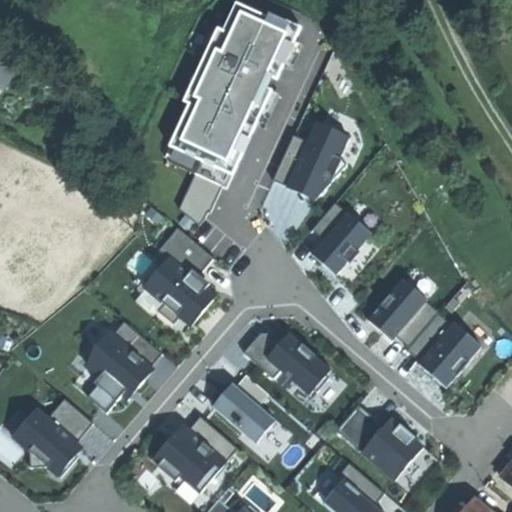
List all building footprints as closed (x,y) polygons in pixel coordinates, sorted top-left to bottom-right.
[(237,4),(224,32),(212,58),(206,56),(206,57),(196,78),(198,79),(190,97),(193,99),(170,148),(173,150),(201,163),(195,175),(180,210),(200,227),(204,222),(208,213),(211,214),(223,188),(268,89),(273,79),(296,27),(270,15),(268,18),(237,4)] [(296,27),(273,79),(278,81),(302,29),(297,26),(270,14),(268,18),(270,15),(296,27)] [(200,54),(206,57),(206,56),(212,58),(224,32),(212,27),(200,54)] [(268,89),(223,188),(228,191),(273,92),(268,89)] [(274,182),(304,196),(306,192),(319,198),(348,165),(340,160),(350,139),(346,138),(317,124),(309,143),(295,137),(274,182)] [(201,163),(173,150),(167,162),(195,175),(201,163)] [(316,202),(319,198),(306,192),(304,196),(316,202)] [(336,204),(313,231),(326,242),(313,256),(337,277),(349,263),(359,251),(372,236),(348,215),(336,204)] [(349,214),(348,215),(372,236),(373,235),(349,214)] [(214,259),(178,229),(159,252),(169,260),(147,287),(167,304),(165,305),(159,313),(165,318),(174,326),(181,318),(192,327),(216,298),(207,290),(196,281),(200,276),(214,259)] [(361,254),(359,251),(349,263),(351,265),(361,254)] [(200,276),(196,281),(207,290),(211,285),(200,276)] [(404,281),(369,322),(385,335),(393,342),(397,338),(410,349),(410,350),(424,362),(422,364),(420,366),(447,388),(481,349),(454,326),(453,327),(439,315),(440,314),(427,303),(428,301),(404,281)] [(167,304),(147,287),(145,289),(165,305),(167,304)] [(108,415),(123,397),(134,384),(139,389),(146,382),(143,379),(152,368),(163,356),(125,323),(114,336),(110,332),(97,349),(97,350),(101,353),(91,364),(106,377),(98,386),(88,398),(108,415)] [(455,325),(454,326),(481,349),(482,347),(455,325)] [(283,343),(290,335),(288,333),(273,334),(283,343)] [(261,335),(244,354),(274,380),(282,372),(310,396),(315,391),(318,393),(330,379),(327,376),(332,371),(316,357),(317,357),(291,334),(290,335),(283,343),(273,334),(261,335)] [(391,345),(393,342),(385,335),(383,338),(391,345)] [(101,353),(97,350),(91,364),(101,353)] [(424,362),(410,350),(408,352),(422,364),(424,362)] [(106,377),(91,364),(89,368),(101,378),(95,384),(98,386),(106,377)] [(155,370),(152,368),(143,379),(146,382),(155,370)] [(221,395),(224,398),(234,385),(231,383),(221,395)] [(128,402),(139,389),(134,384),(123,397),(128,402)] [(277,422),(234,385),(224,398),(214,409),(256,445),(277,422)] [(38,411),(16,436),(30,449),(30,453),(31,469),(48,468),(61,479),(79,458),(77,457),(76,456),(76,446),(75,445),(93,424),(66,401),(49,420),(38,411)] [(359,406),(337,431),(396,482),(424,449),(414,440),(400,428),(391,421),(385,428),(359,406)] [(201,418),(190,431),(181,441),(175,436),(169,443),(168,442),(162,449),(154,458),(161,465),(158,468),(159,468),(160,468),(181,486),(185,482),(187,479),(203,493),(215,479),(217,480),(229,466),(227,464),(239,450),(201,418)] [(94,425),(93,424),(75,445),(76,446),(76,456),(77,457),(83,450),(77,445),(94,425)] [(184,426),(175,436),(181,441),(190,431),(184,426)] [(401,426),(400,428),(414,440),(416,438),(401,426)] [(14,439),(30,453),(30,449),(16,436),(14,439)] [(382,511),(376,507),(370,502),(380,490),(350,465),(340,477),(344,481),(346,482),(326,505),(333,511),(382,511)] [(511,468),(503,479),(511,486),(511,468)] [(201,495),(203,493),(187,479),(185,482),(201,495)] [(325,504),(326,505),(346,482),(344,481),(325,504)] [(255,511),(250,507),(246,511),(233,511),(225,505),(235,494),(229,489),(209,511),(255,511)] [(386,495),(380,490),(370,502),(376,507),(386,495)] [(489,511),(475,500),(465,511),(489,511)]
